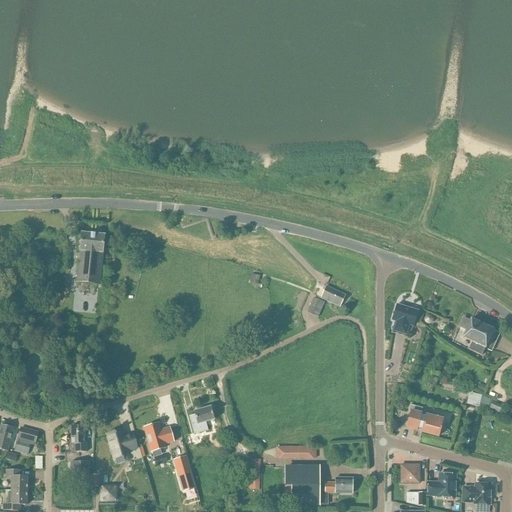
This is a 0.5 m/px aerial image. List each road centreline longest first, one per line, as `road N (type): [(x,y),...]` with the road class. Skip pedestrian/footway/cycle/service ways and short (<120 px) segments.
road 1 (residential): [(379,459),(367,421),(362,334),(348,319),(217,372),(48,424)]
road 2 (track): [(418,227),(317,198),(138,166),(0,164)]
road 3 (tertiary): [(388,256),(201,211),(0,206)]
road 4 (tertiary): [(379,438),(378,289),(388,256)]
road 5 (residential): [(506,511),(507,486),(494,473),(379,438)]
road 6 (tertiary): [(511,324),(477,294),(388,256)]
